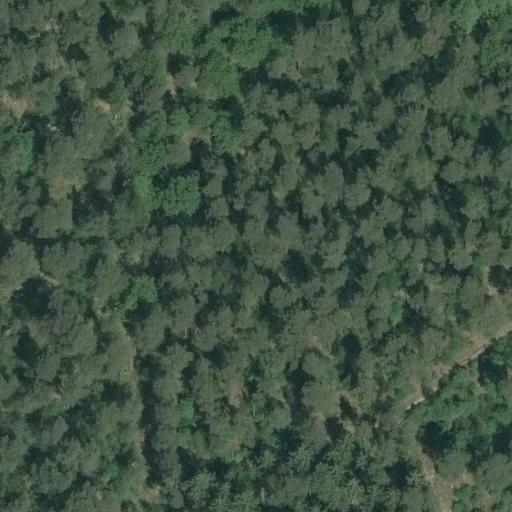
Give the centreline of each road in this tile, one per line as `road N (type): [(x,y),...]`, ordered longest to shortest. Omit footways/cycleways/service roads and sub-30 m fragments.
road 1 (track): [(144,491),(117,261),(235,77)]
road 2 (track): [(144,491),(391,421),(511,334)]
road 3 (track): [(235,77),(0,157)]
